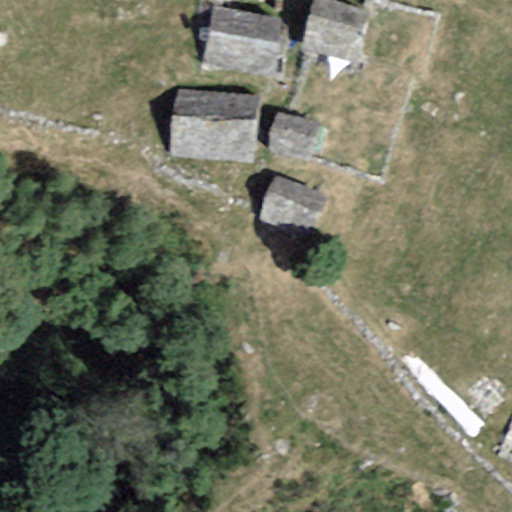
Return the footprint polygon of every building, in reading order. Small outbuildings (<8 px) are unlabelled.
[(364,14),(314,2),(301,53),(351,66),(364,14)] [(284,17),(210,5),(201,63),(275,75),(284,17)] [(253,95),(181,89),(175,157),(247,163),(253,95)] [(322,129),(279,117),(269,151),(313,163),(322,129)] [(332,198),(281,179),(264,225),(314,244),(332,198)] [(511,425),(500,466),(511,469),(511,425)]
